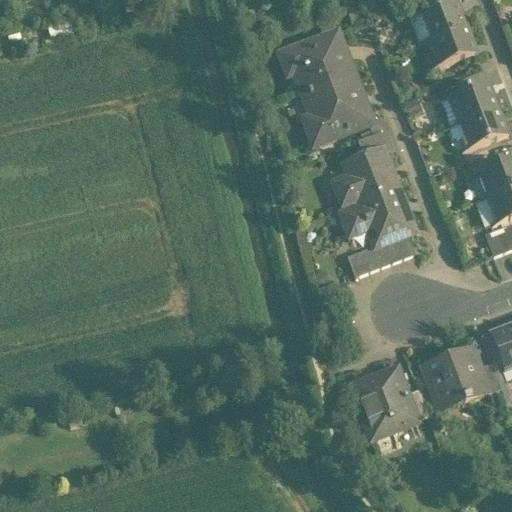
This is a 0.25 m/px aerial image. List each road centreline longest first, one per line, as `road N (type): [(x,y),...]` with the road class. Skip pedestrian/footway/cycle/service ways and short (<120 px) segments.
road 1 (track): [(220,0),(337,454),(373,511)]
road 2 (residential): [(474,311),(375,70)]
